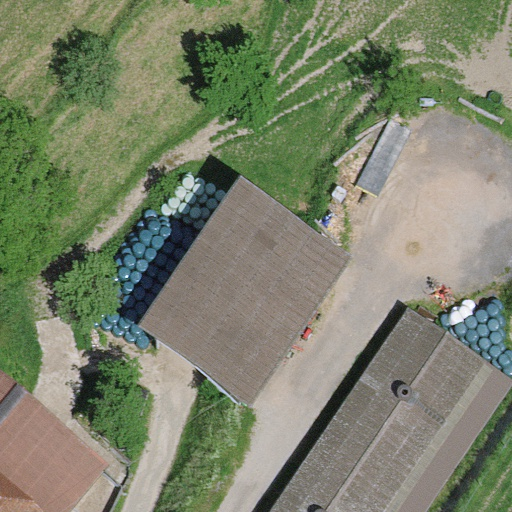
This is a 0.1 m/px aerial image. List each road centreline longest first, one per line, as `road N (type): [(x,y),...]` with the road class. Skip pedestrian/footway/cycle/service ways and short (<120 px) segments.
road 1 (residential): [(242,511),(433,217)]
road 2 (track): [(511,106),(433,217)]
